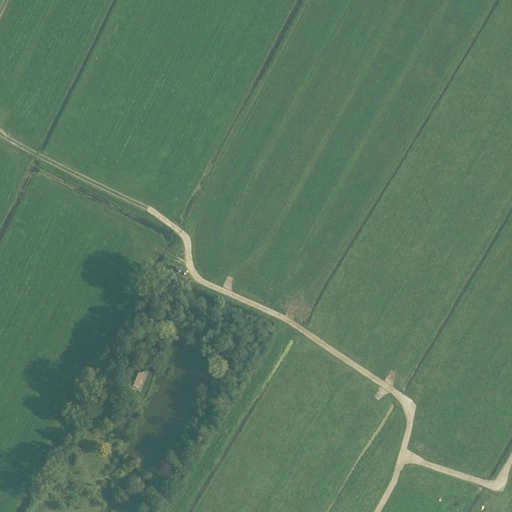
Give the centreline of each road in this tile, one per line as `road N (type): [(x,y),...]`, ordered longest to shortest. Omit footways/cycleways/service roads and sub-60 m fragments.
road 1 (track): [(375,511),(400,464),(414,397),(195,285),(181,218),(154,196)]
road 2 (track): [(400,464),(496,487),(511,462)]
